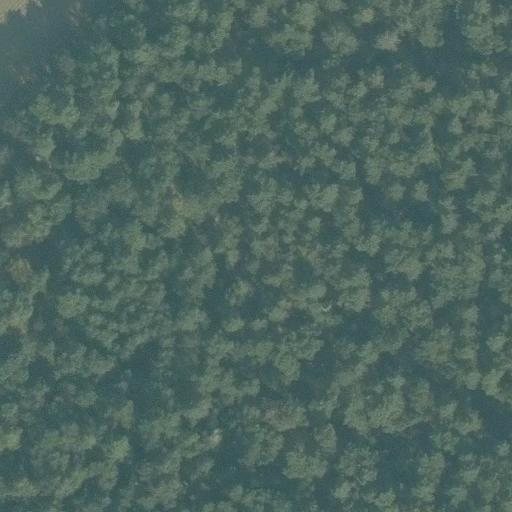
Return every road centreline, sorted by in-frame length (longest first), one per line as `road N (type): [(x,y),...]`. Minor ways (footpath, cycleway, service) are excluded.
road 1 (track): [(511,441),(215,278)]
road 2 (track): [(0,97),(92,0)]
